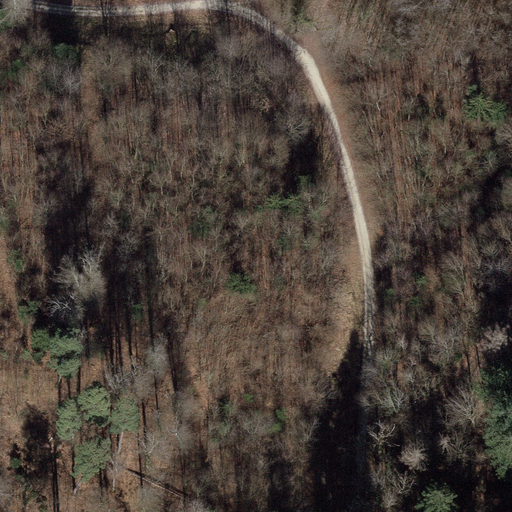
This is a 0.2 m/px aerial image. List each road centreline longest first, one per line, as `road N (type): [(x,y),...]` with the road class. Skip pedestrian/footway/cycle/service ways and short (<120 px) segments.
road 1 (track): [(336,0),(324,79),(377,289),(352,511)]
road 2 (track): [(511,315),(354,511)]
road 3 (track): [(239,0),(126,17),(13,0)]
road 4 (track): [(324,79),(297,36),(231,2)]
